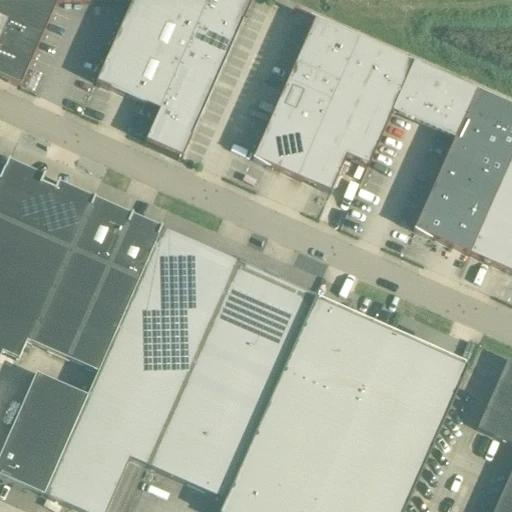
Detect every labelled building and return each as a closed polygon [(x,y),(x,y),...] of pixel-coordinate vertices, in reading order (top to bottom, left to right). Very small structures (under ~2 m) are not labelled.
[(144,144),(181,161),(252,1),(131,4),(95,86),(158,114),(144,144)] [(0,81),(19,90),(56,5),(0,6),(0,81)] [(511,110),(413,67),(314,23),(260,144),(259,144),(251,162),(269,170),(329,196),(346,160),(367,170),(392,115),(454,143),(421,216),(420,215),(412,234),(430,242),(431,241),(511,277),(511,110)] [(0,358),(1,355),(0,354),(0,327),(28,340),(36,322),(106,353),(96,376),(45,353),(0,455),(0,480),(42,499),(161,232),(161,230),(160,229),(159,230),(131,218),(132,217),(130,216),(130,218),(94,202),(95,200),(93,200),(92,201),(58,186),(59,185),(57,184),(54,193),(40,187),(44,178),(42,177),(42,179),(9,164),(9,163),(8,162),(0,179),(0,358)] [(314,300),(161,232),(42,499),(71,511),(106,511),(129,463),(224,505),(312,304),(314,300)] [(390,310),(409,319),(413,311),(394,301),(390,310)] [(220,511),(404,511),(466,372),(312,304),(224,505),(220,511)] [(511,447),(511,466),(492,511),(511,511),(511,364),(506,362),(475,432),(511,447)]
